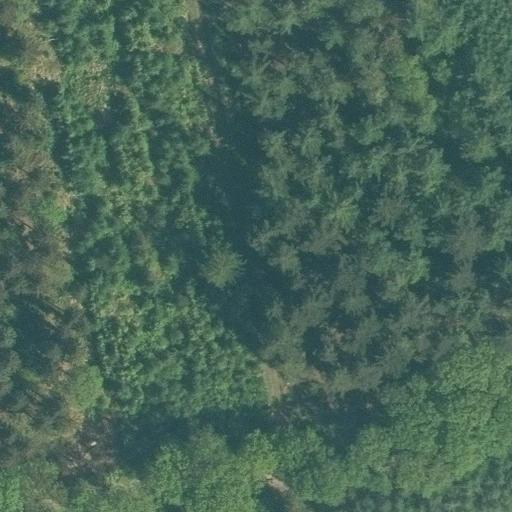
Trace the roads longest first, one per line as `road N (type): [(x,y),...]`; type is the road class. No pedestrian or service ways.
road 1 (track): [(289,511),(190,0)]
road 2 (track): [(39,511),(511,405)]
